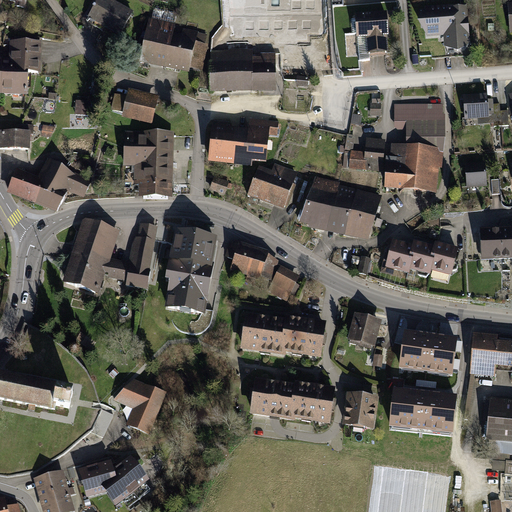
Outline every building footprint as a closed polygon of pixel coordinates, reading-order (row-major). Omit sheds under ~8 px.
[(0,0),(0,9),(0,10),(2,1),(16,4),(16,7),(26,9),(28,0),(0,0)] [(113,0),(100,0),(90,19),(120,37),(133,13),(114,3),(115,1),(113,0)] [(471,45),(468,4),(426,7),(419,21),(428,36),(444,35),(445,46),(458,51),(471,45)] [(388,16),(356,18),(358,41),(367,41),(368,57),(389,55),(388,39),(390,39),(388,16)] [(175,26),(150,20),(140,65),(155,69),(163,71),(177,74),(189,77),(190,71),(204,75),(213,36),(184,30),(182,39),(172,36),(175,26)] [(312,68),(327,68),(327,32),(312,32),(312,68)] [(0,60),(0,96),(28,97),(29,78),(29,76),(41,76),(43,44),(41,44),(41,37),(26,37),(26,44),(11,43),(10,61),(0,60)] [(210,64),(210,96),(278,94),(277,48),(260,48),(261,60),(253,60),(253,52),(212,53),(213,63),(210,64)] [(151,124),(159,97),(129,88),(126,98),(116,95),(111,110),(123,113),(122,116),(151,124)] [(487,94),(464,96),(466,119),(478,118),(479,124),(495,123),(493,105),(493,100),(488,100),(487,94)] [(91,104),(77,102),(75,116),(89,118),(91,104)] [(381,104),(371,103),(371,116),(381,116),(381,104)] [(444,104),(394,104),(394,127),(398,131),(406,131),(406,146),(438,149),(439,152),(443,153),(445,138),(445,115),(444,115),(444,104)] [(500,105),(493,105),(495,123),(495,126),(509,125),(508,111),(500,112),(500,105)] [(279,122),(249,119),(248,129),(228,127),(228,122),(213,120),(208,162),(251,167),(251,161),(266,162),(269,136),(277,137),(279,122)] [(1,135),(0,134),(0,151),(1,151),(1,153),(32,153),(32,137),(34,137),(34,125),(20,125),(16,133),(1,133),(1,135)] [(56,128),(44,126),(42,137),(51,139),(56,128)] [(174,132),(124,131),(123,166),(134,166),(133,185),(138,185),(137,199),(172,199),(174,132)] [(382,173),(386,139),(367,137),(365,152),(351,150),(349,169),(382,173)] [(406,146),(391,145),(390,158),(387,158),(384,189),(437,194),(439,169),(442,169),(443,153),(439,152),(438,149),(406,146)] [(93,183),(83,178),(84,177),(72,171),(72,172),(50,161),(40,179),(19,170),(9,195),(22,200),(57,215),(68,194),(69,191),(85,199),(93,183)] [(486,163),(465,165),(467,188),(488,186),(487,172),(486,163)] [(298,173),(275,164),(273,172),(260,167),(249,196),(283,208),(284,205),(288,206),(296,184),(294,183),(298,173)] [(229,182),(214,177),(209,190),(224,196),(229,182)] [(376,219),(382,196),(339,186),(340,183),(315,177),(300,224),(308,226),(308,229),(312,229),(335,234),(369,242),(376,219)] [(499,179),(492,180),(493,195),(501,194),(499,179)] [(122,230),(87,220),(65,286),(103,299),(109,279),(129,283),(130,290),(151,293),(160,229),(142,223),(129,262),(115,259),(122,230)] [(511,227),(503,228),(481,229),(482,260),(511,259),(511,227)] [(205,315),(218,237),(175,230),(167,280),(170,281),(165,308),(205,315)] [(381,272),(393,275),(394,271),(410,275),(411,271),(431,276),(432,272),(452,277),(460,249),(435,243),(434,247),(415,243),(414,246),(393,240),(388,261),(384,260),(381,272)] [(276,257),(242,247),(234,274),(269,284),(276,257)] [(371,259),(362,257),(358,273),(367,275),(371,259)] [(302,281),(284,270),(270,291),(288,303),(302,281)] [(332,325),(249,315),(245,352),(328,361),(332,325)] [(387,324),(360,318),(353,347),(380,353),(387,324)] [(442,432),(445,396),(417,394),(417,384),(462,387),(466,339),(431,336),(430,349),(396,346),(394,379),(402,380),(399,429),(442,432)] [(503,339),(478,337),(475,380),(501,382),(501,372),(511,372),(511,347),(502,346),(503,339)] [(57,382),(0,372),(0,399),(68,415),(69,408),(73,385),(57,382)] [(149,435),(166,394),(134,380),(113,401),(133,409),(126,425),(149,435)] [(260,382),(255,422),(336,432),(341,392),(260,382)] [(382,402),(351,398),(347,432),(378,436),(382,402)] [(511,405),(496,404),(493,446),(511,447),(511,405)] [(93,430),(103,437),(108,426),(113,414),(102,410),(93,430)] [(111,461),(78,471),(86,499),(104,495),(114,507),(148,481),(129,457),(114,469),(111,461)] [(500,461),(499,470),(507,471),(508,461),(500,461)] [(63,472),(33,480),(41,511),(73,511),(69,496),(75,494),(73,487),(68,489),(63,472)] [(0,511),(20,511),(19,504),(8,506),(6,498),(0,499),(0,511)] [(504,511),(504,500),(495,500),(495,511),(504,511)]
